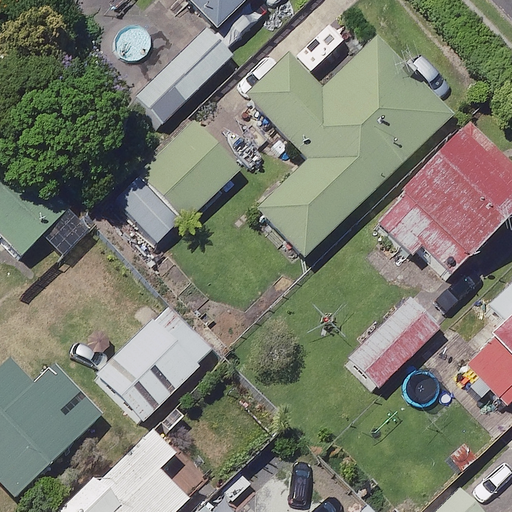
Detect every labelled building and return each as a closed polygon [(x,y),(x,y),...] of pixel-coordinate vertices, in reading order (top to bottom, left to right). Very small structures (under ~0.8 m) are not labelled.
[(19,0),(35,15),(49,0),(19,0)] [(247,0),(177,0),(211,35),(247,0)] [(227,65),(201,37),(130,103),(156,131),(227,65)] [(443,125),(369,49),(316,100),(280,62),(238,103),(302,170),(253,216),(299,263),(443,125)] [(231,179),(187,135),(140,182),(184,225),(231,179)] [(511,216),(511,182),(461,135),(371,232),(405,263),(412,255),(446,287),(511,216)] [(62,218),(11,168),(0,179),(0,255),(12,268),(62,218)] [(432,336),(404,308),(345,367),(373,394),(432,336)] [(208,358),(162,315),(91,389),(136,432),(208,358)] [(511,323),(489,345),(511,369),(511,323)] [(29,402),(3,373),(0,375),(0,501),(6,508),(95,425),(53,380),(29,402)] [(180,511),(150,480),(167,464),(146,442),(92,493),(88,489),(63,511),(180,511)] [(468,511),(449,493),(430,511),(468,511)]
